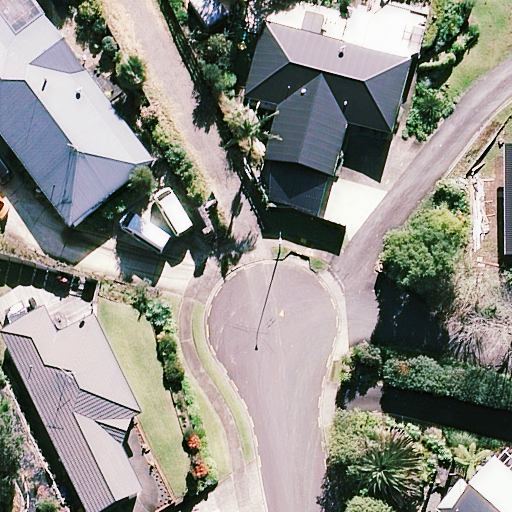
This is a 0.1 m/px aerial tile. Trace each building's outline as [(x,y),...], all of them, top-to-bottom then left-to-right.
[(181,29),(167,0),(141,0),(160,39),(181,29)] [(21,40),(1,13),(0,13),(0,133),(72,233),(157,171),(47,21),(21,40)] [(421,33),(367,20),(359,53),(265,31),(248,102),(284,110),(271,165),(337,181),(349,128),(395,139),(421,33)] [(65,340),(52,313),(5,335),(88,511),(111,511),(145,496),(124,452),(139,415),(96,325),(65,340)] [(511,511),(511,466),(504,459),(456,511),(511,511)]
